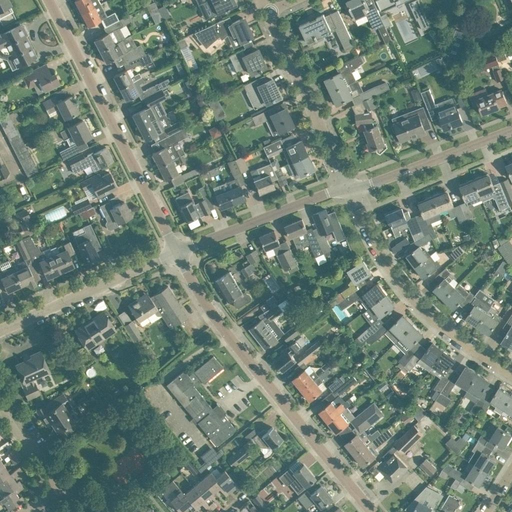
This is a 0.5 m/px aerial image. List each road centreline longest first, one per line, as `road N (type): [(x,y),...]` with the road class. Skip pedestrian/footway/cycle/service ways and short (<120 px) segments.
road 1 (tertiary): [(371,511),(207,305),(176,252)]
road 2 (tertiary): [(176,252),(48,0)]
road 3 (residential): [(349,189),(403,289),(453,337),(511,376)]
road 4 (residential): [(349,189),(267,12)]
road 5 (residential): [(0,330),(176,252)]
road 6 (tertiary): [(176,252),(349,189)]
road 7 (tertiary): [(349,189),(511,130)]
road 8 (residential): [(25,511),(57,490),(0,407)]
